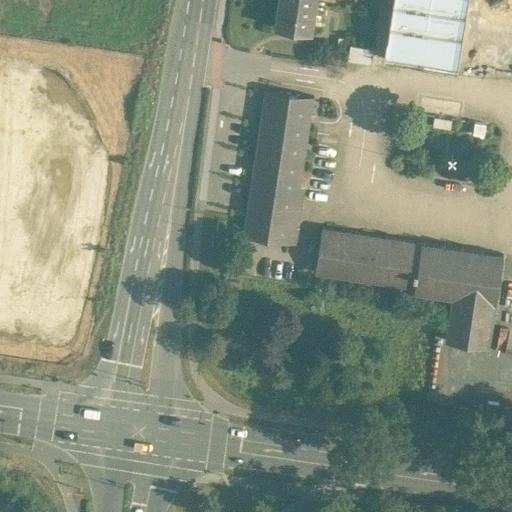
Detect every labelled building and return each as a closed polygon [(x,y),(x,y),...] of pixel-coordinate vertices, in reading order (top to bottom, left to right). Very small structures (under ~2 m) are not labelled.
[(317,3),(298,0),(278,0),(275,23),(274,25),(292,27),(291,34),(297,35),(298,28),(313,30),(313,28),(317,3)] [(393,0),(385,55),(458,66),(467,0),(393,0)] [(314,95),(266,87),(265,89),(266,90),(247,213),(246,213),(245,222),(243,234),(292,241),(314,95)] [(451,117),(429,113),(428,121),(449,125),(451,117)] [(422,241),(323,226),(316,271),(415,286),(415,287),(422,241)] [(503,253),(422,241),(415,287),(415,291),(416,291),(453,297),(494,303),(496,303),(503,253)] [(494,303),(453,297),(446,339),(488,345),(494,303)]
